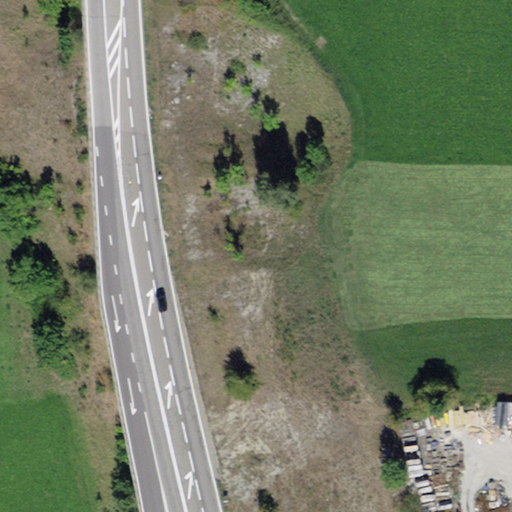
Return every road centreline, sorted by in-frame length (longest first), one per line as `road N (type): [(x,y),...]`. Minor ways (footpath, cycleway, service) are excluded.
road 1 (primary): [(115,0),(140,296)]
road 2 (primary): [(140,296),(194,511)]
road 3 (primary): [(140,296),(153,511)]
